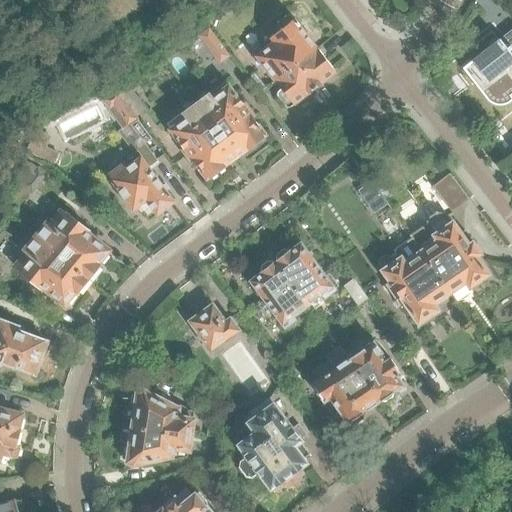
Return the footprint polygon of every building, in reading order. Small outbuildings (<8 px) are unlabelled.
[(273,80),(315,47),(295,19),(294,19),(292,17),(289,16),(287,16),(286,16),(277,23),(275,25),(275,29),(276,30),(277,32),(252,51),(268,73),(273,80)] [(228,53),(205,23),(196,31),(218,60),(228,53)] [(466,65),(462,68),(463,69),(475,84),(486,99),(490,102),(495,104),(500,105),(505,104),(509,102),(511,99),(511,98),(509,95),(511,93),(511,31),(500,41),(499,39),(466,65)] [(315,47),(273,80),(281,92),(276,96),(284,106),(287,108),(289,107),(290,107),(320,84),(319,83),(335,71),(317,48),(316,49),(315,47)] [(258,92),(265,87),(254,73),(247,79),(258,92)] [(193,102),(235,157),(263,135),(251,118),(254,116),(244,103),(241,105),(223,81),(208,93),(207,92),(193,102)] [(116,90),(139,119),(148,112),(126,84),(116,90)] [(273,98),(265,87),(258,92),(266,103),(273,98)] [(127,128),(139,119),(116,90),(102,99),(109,110),(113,108),(127,128)] [(235,157),(193,102),(186,107),(181,101),(174,106),(180,114),(166,125),(168,127),(164,130),(172,141),(176,138),(184,148),(181,150),(191,164),(194,162),(207,178),(235,157)] [(36,130),(25,152),(54,165),(59,154),(46,147),(38,144),(43,133),(36,130)] [(174,202),(140,157),(126,168),(125,167),(119,166),(112,172),(111,178),(112,179),(110,180),(133,209),(138,206),(149,220),(174,202)] [(30,164),(21,174),(29,181),(38,170),(30,164)] [(445,169),(428,183),(448,208),(444,211),(448,216),(452,213),(469,200),(445,169)] [(385,201),(372,182),(353,195),(366,214),(385,201)] [(35,236),(87,279),(98,265),(97,264),(108,250),(85,232),(86,232),(57,210),(47,223),(46,222),(35,236)] [(426,224),(410,234),(418,246),(449,292),(465,281),(469,287),(488,274),(476,257),(481,254),(474,245),(471,240),(468,235),(465,231),(464,230),(463,231),(460,233),(453,224),(452,223),(448,216),(444,211),(442,212),(436,212),(427,218),(426,224)] [(380,258),(379,264),(390,281),(386,284),(403,308),(407,305),(418,322),(436,310),(432,304),(449,293),(449,292),(418,246),(410,234),(409,235),(411,239),(393,251),(395,253),(391,256),(386,254),(380,258)] [(87,279),(35,236),(23,251),(24,252),(13,266),(41,289),(42,287),(64,304),(75,290),(76,292),(87,279)] [(275,261),(306,304),(321,293),(324,297),(335,289),(331,284),(333,282),(322,267),(319,268),(300,242),(289,251),(283,250),(276,255),(275,261)] [(291,316),(306,304),(275,261),(274,262),(268,261),(261,266),(260,273),(249,281),(262,299),(252,306),(266,326),(276,319),(283,328),(294,320),(291,316)] [(370,300),(356,281),(346,288),(359,308),(370,300)] [(238,333),(225,317),(224,319),(212,304),(189,321),(213,353),(238,333)] [(43,352),(46,344),(44,343),(45,340),(12,329),(13,325),(9,324),(9,322),(3,320),(2,321),(0,320),(0,363),(33,374),(34,371),(36,372),(39,364),(37,363),(41,352),(43,352)] [(364,410),(377,402),(326,332),(320,324),(304,336),(309,344),(323,334),(335,350),(327,356),(330,360),(313,372),(318,379),(311,385),(321,398),(326,395),(348,424),(349,423),(355,424),(363,419),(364,413),(365,412),(364,410)] [(326,332),(377,402),(378,402),(379,401),(385,402),(393,397),(394,391),(395,390),(403,384),(397,376),(400,374),(389,359),(386,361),(372,342),(352,356),(348,351),(347,351),(342,345),(340,346),(329,330),(326,332)] [(288,375),(281,365),(269,374),(277,384),(288,375)] [(192,407),(198,396),(178,386),(173,396),(192,407)] [(132,427),(187,434),(189,413),(178,406),(174,407),(160,400),(159,396),(147,390),(137,391),(137,392),(133,393),(131,405),(135,407),(132,427)] [(311,455),(296,435),(302,430),(293,418),(287,423),(270,400),(269,401),(266,398),(247,413),(248,414),(243,417),(245,419),(242,421),(249,429),(245,432),(241,432),(236,435),(236,439),(234,441),(246,457),(241,462),(240,470),(243,475),(251,476),(256,471),(270,489),(275,485),(276,486),(280,485),(282,482),(283,479),(293,472),(294,472),(297,471),(299,469),(301,466),(305,463),(303,461),(311,455)] [(15,446),(23,414),(0,407),(0,461),(2,456),(12,458),(17,458),(19,449),(15,446)] [(211,437),(212,423),(204,413),(202,436),(211,437)] [(183,457),(187,434),(132,427),(130,446),(125,447),(124,459),(127,461),(127,462),(137,467),(148,464),(151,460),(167,457),(171,459),(183,457)] [(209,469),(208,459),(191,460),(191,471),(209,469)] [(146,481),(148,490),(157,488),(156,483),(160,483),(159,479),(146,481)] [(138,491),(148,490),(146,481),(137,483),(138,491)] [(172,505),(168,508),(171,511),(213,511),(206,502),(207,501),(197,489),(195,490),(193,488),(188,492),(186,490),(170,502),(172,505)] [(0,511),(20,511),(23,510),(20,501),(15,500),(0,504),(0,511)] [(171,511),(168,508),(162,511),(155,511),(148,502),(139,509),(141,511),(171,511)]
